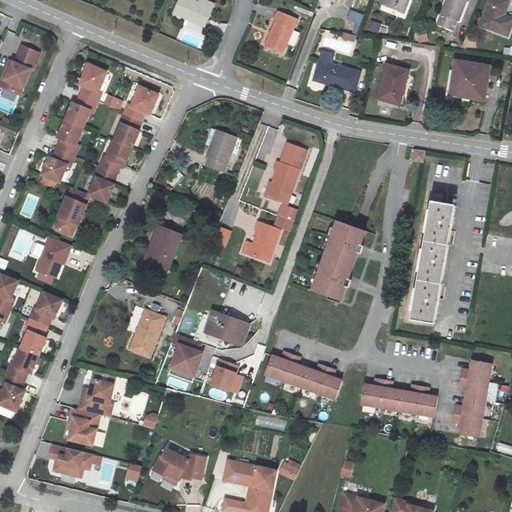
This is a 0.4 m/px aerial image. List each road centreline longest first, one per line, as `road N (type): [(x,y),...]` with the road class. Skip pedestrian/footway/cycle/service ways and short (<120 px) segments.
road 1 (residential): [(196,76),(101,261),(11,491)]
road 2 (residential): [(401,136),(383,297),(362,351),(447,373)]
road 3 (residential): [(334,124),(264,334)]
road 4 (residential): [(0,208),(76,26)]
road 5 (residential): [(196,76),(76,26)]
road 6 (residential): [(334,124),(213,83)]
